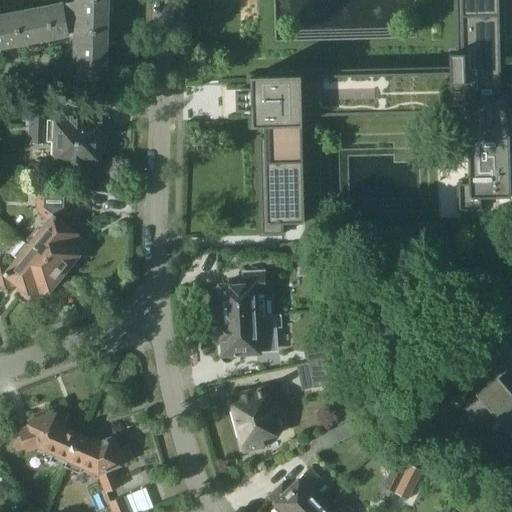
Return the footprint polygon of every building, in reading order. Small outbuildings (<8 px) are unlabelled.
[(81,0),(79,79),(105,80),(107,0),(81,0)] [(454,0),(456,55),(449,55),(449,66),(269,71),(269,77),(250,77),(250,88),(240,89),(241,117),(251,117),(251,127),(264,127),(264,137),(258,137),(261,235),(284,234),(283,224),(304,223),(301,114),(466,110),(468,184),(458,184),(459,212),(481,211),(481,199),(510,198),(510,172),(509,161),(509,145),(511,145),(511,90),(507,90),(501,90),(498,0),(454,0)] [(481,199),(481,211),(511,210),(511,0),(498,0),(501,90),(507,90),(511,90),(511,145),(509,145),(509,161),(510,172),(510,198),(481,199)] [(0,47),(68,35),(63,9),(0,20),(0,47)] [(0,84),(0,94),(33,96),(34,86),(0,84)] [(30,117),(29,143),(46,144),(46,142),(56,142),(55,169),(98,170),(98,152),(102,152),(104,149),(105,138),(102,135),(99,135),(99,117),(70,116),(70,119),(56,119),(56,120),(47,120),(47,118),(30,117)] [(40,228),(28,243),(62,270),(82,247),(73,240),(77,234),(62,222),(60,220),(66,212),(69,208),(70,190),(53,190),(37,190),(37,199),(37,210),(49,221),(42,229),(40,228)] [(0,283),(7,289),(13,282),(28,295),(34,288),(42,295),(62,270),(28,243),(15,258),(17,260),(9,269),(0,261),(0,283)] [(212,292),(212,293),(212,294),(212,295),(213,296),(213,297),(214,298),(215,298),(216,299),(217,299),(218,299),(220,299),(222,320),(255,318),(255,316),(272,315),(270,288),(266,288),(265,271),(242,272),(243,285),(218,286),(217,286),(216,287),(215,287),(214,287),(214,288),(213,288),(213,289),(212,290),(212,291),(212,292)] [(222,327),(219,327),(221,357),(221,358),(221,359),(222,361),(223,362),(224,363),(225,363),(227,363),(228,363),(230,363),(231,362),(232,361),(233,360),(232,355),(259,353),(274,352),(273,329),(282,329),(281,315),(272,315),(255,316),(255,318),(222,320),(222,327)] [(305,351),(307,361),(331,356),(329,345),(305,351)] [(331,356),(307,361),(314,389),(337,383),(331,356)] [(511,438),(511,395),(501,382),(479,401),(511,438)] [(243,402),(232,405),(245,451),(263,446),(261,439),(275,435),(270,412),(282,409),(276,385),(263,388),(263,389),(241,395),(243,402)] [(31,426),(18,432),(25,449),(25,451),(40,446),(69,459),(79,436),(59,427),(53,412),(48,413),(46,410),(31,416),(32,419),(29,420),(31,426)] [(406,437),(415,428),(406,419),(398,428),(406,437)] [(323,449),(361,432),(356,422),(319,439),(323,449)] [(18,432),(10,435),(16,453),(25,449),(18,432)] [(79,436),(69,459),(98,472),(106,493),(118,488),(111,469),(134,460),(128,444),(118,448),(115,438),(111,440),(110,438),(96,443),(79,436)] [(409,465),(404,476),(395,493),(408,500),(422,471),(409,465)] [(310,468),(289,489),(282,482),(268,496),(274,503),(273,505),(274,506),(272,508),(276,511),(311,511),(323,500),(311,488),(320,479),(310,468)] [(383,487),(395,493),(404,476),(392,470),(383,487)] [(112,511),(128,511),(122,497),(109,502),(112,511)] [(334,511),(323,500),(311,511),(353,511),(344,502),(334,511)]
